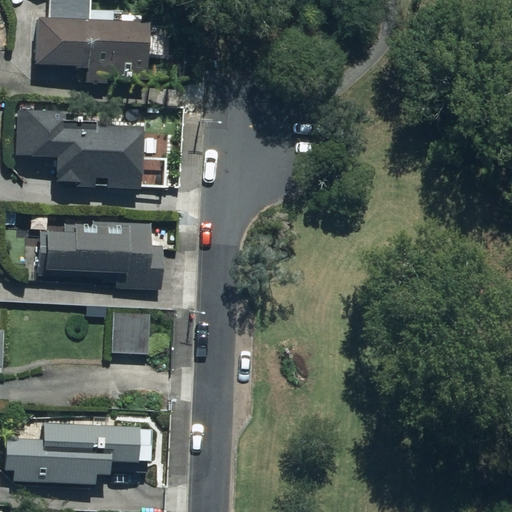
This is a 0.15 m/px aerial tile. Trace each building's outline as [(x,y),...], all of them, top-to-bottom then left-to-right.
[(35,63),(93,66),(94,45),(154,49),(155,24),(38,17),(35,63)] [(68,123),(68,109),(19,108),(18,155),(59,155),(58,176),(144,177),(145,124),(68,123)] [(152,243),(153,221),(68,218),(67,228),(42,227),(40,274),(163,278),(164,244),(152,243)] [(114,310),(112,353),(151,355),(153,312),(114,310)] [(0,395),(0,409),(14,410),(15,396),(0,395)] [(44,433),(9,432),(7,479),(107,482),(108,458),(151,460),(152,424),(44,420),(44,433)]
